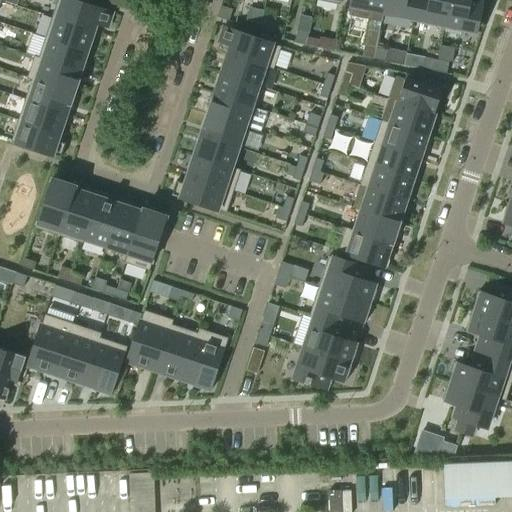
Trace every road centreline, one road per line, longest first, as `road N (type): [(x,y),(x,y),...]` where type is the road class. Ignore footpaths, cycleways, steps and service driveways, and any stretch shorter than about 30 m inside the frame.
road 1 (residential): [(0,430),(369,413),(388,403),(404,375),(447,243)]
road 2 (residential): [(131,0),(74,167),(154,193),(215,0)]
road 3 (residential): [(447,243),(511,50)]
